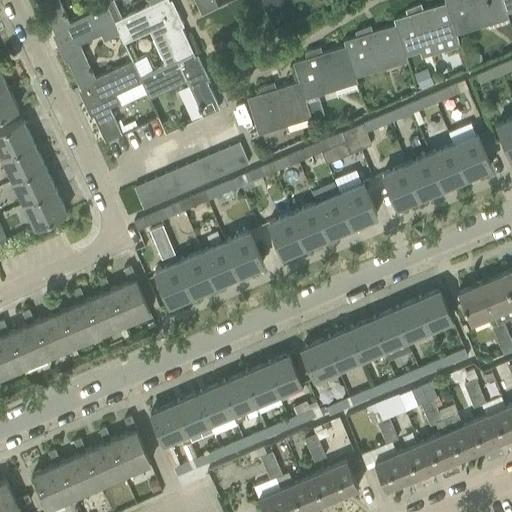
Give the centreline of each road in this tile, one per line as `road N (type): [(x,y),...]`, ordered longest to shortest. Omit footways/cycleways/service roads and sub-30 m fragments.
road 1 (residential): [(0,430),(511,212)]
road 2 (residential): [(0,299),(90,258),(107,233),(104,201),(9,0)]
